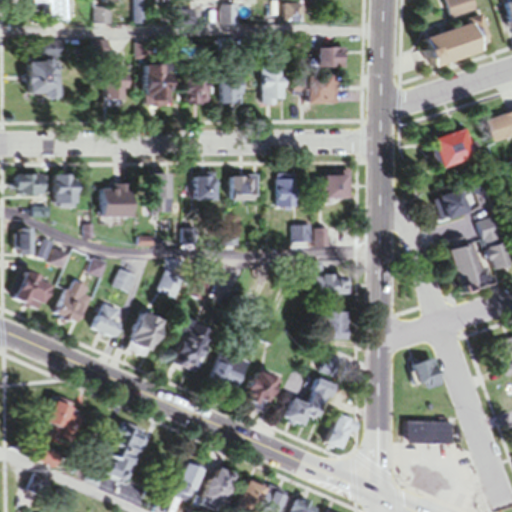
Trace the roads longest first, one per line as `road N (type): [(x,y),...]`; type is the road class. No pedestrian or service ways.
road 1 (primary): [(384,0),(377,495)]
road 2 (primary): [(377,495),(0,330)]
road 3 (residential): [(0,144),(382,144)]
road 4 (residential): [(502,506),(402,218),(381,219)]
road 5 (residential): [(380,339),(511,301)]
road 6 (residential): [(383,112),(511,70)]
